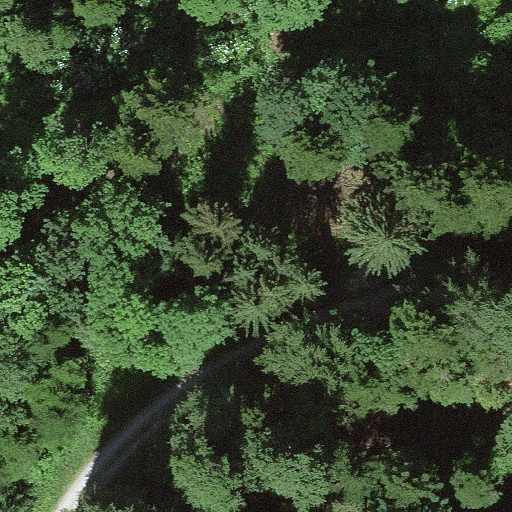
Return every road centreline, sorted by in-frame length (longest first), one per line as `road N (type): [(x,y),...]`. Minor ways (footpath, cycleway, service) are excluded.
road 1 (track): [(511,268),(452,277),(242,341),(144,405),(60,511)]
road 2 (track): [(0,112),(455,0)]
